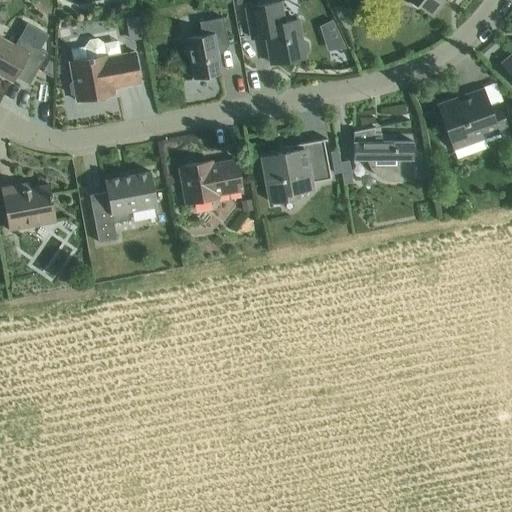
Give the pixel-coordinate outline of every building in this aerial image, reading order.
[(412,0),(432,15),(444,0),(412,0)] [(266,36),(271,64),(305,58),(304,55),(305,54),(309,50),(308,42),(302,39),(298,19),(284,22),(280,2),(246,8),(252,38),(266,36)] [(327,15),(313,20),(324,50),(338,45),(327,15)] [(186,38),(194,79),(222,74),(217,47),(229,45),(223,17),(200,22),(202,35),(186,38)] [(0,36),(0,74),(13,82),(15,77),(30,84),(47,52),(40,48),(48,35),(27,23),(15,45),(0,36)] [(72,49),(74,61),(69,62),(73,81),(70,85),(71,93),(76,96),(76,101),(115,94),(114,88),(140,83),(135,52),(120,55),(118,41),(104,44),(98,39),(90,40),(86,47),(72,49)] [(511,57),(503,65),(511,75),(511,57)] [(149,85),(139,85),(140,110),(150,109),(149,85)] [(439,106),(453,147),(484,136),(486,142),(500,137),(498,131),(507,128),(499,105),(490,108),(483,88),(469,94),(470,95),(439,106)] [(354,131),(354,141),(354,160),(368,160),(369,162),(369,164),(370,166),(371,168),(372,170),(373,172),(376,175),(378,176),(380,177),(382,178),(386,180),(388,181),(392,181),(394,181),(396,181),(396,160),(413,160),(413,141),(382,141),(382,131),(375,131),(375,126),(354,131)] [(263,163),(270,202),(298,197),(297,191),(312,188),(311,182),(331,178),(323,139),(301,143),(302,149),(277,154),(279,160),(263,163)] [(179,166),(186,204),(218,198),(218,194),(243,189),(238,160),(212,165),(211,160),(179,166)] [(90,195),(98,242),(117,239),(114,222),(131,219),(129,211),(157,206),(151,172),(105,180),(107,192),(90,195)] [(1,187),(9,230),(56,221),(49,185),(19,190),(18,184),(1,187)]
